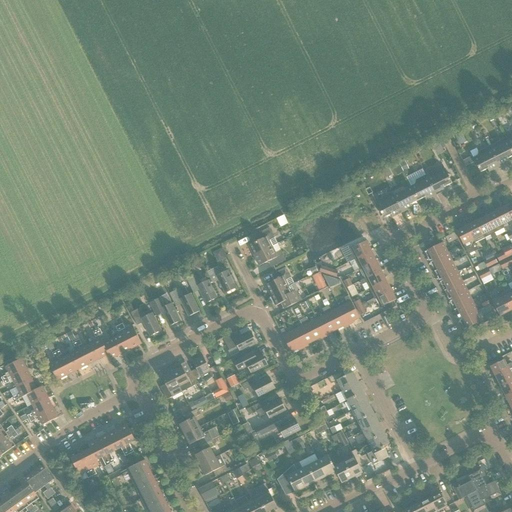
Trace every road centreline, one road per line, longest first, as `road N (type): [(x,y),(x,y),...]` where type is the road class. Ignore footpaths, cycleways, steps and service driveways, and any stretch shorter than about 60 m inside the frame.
road 1 (residential): [(430,314),(394,240),(511,181)]
road 2 (residential): [(255,313),(130,372),(138,390)]
road 3 (residential): [(188,511),(156,450),(161,432),(138,390)]
road 4 (residential): [(417,469),(358,351)]
road 5 (residential): [(511,474),(498,445),(483,435),(417,469)]
